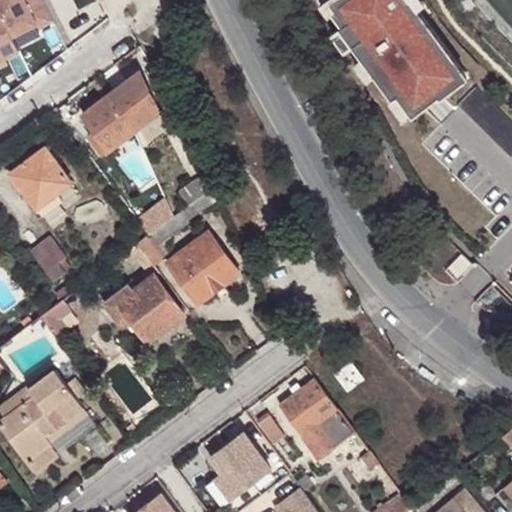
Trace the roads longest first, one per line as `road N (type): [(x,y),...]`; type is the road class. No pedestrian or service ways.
road 1 (unclassified): [(222,0),(374,271),(429,326),(511,382)]
road 2 (residential): [(285,352),(73,511)]
road 3 (residential): [(125,41),(0,130)]
